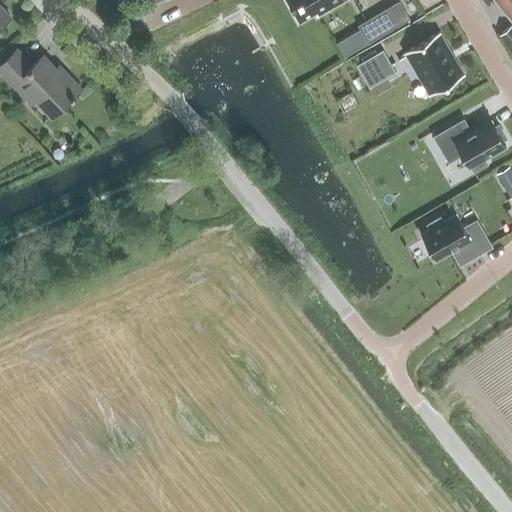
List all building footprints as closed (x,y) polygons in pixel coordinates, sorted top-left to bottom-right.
[(317,15),(342,0),(286,0),(299,21),(315,11),(317,15)] [(511,0),(495,0),(511,20),(511,0)] [(0,26),(10,16),(0,5),(0,26)] [(367,42),(388,30),(378,13),(357,25),(367,42)] [(499,34),(511,49),(511,26),(511,25),(499,34)] [(439,31),(404,52),(420,80),(428,93),(429,95),(464,74),(454,58),(448,48),(439,31)] [(385,49),(359,64),(372,85),(398,70),(385,49)] [(52,116),(80,89),(65,73),(63,76),(43,55),(31,66),(16,50),(0,65),(0,69),(32,102),(35,98),(52,116)] [(505,137),(498,124),(494,126),(491,121),(464,136),(457,124),(458,123),(457,122),(434,136),(448,160),(460,153),(468,166),(470,165),(473,170),(486,163),(483,157),(505,145),(502,139),(505,137)] [(511,168),(510,164),(508,166),(496,172),(511,198),(511,197),(511,168)] [(444,221),(441,216),(427,224),(430,229),(420,235),(434,259),(456,247),(464,261),(490,246),(475,220),(462,227),(455,215),(444,221)]
